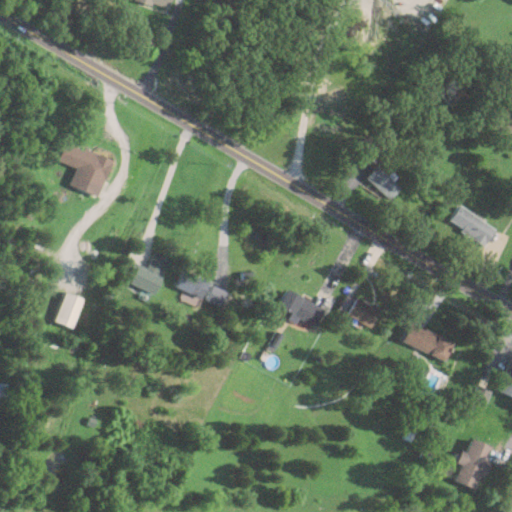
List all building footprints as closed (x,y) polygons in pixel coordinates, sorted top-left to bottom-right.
[(138,0),(164,8),(166,0),(138,0)] [(341,20),(369,49),(382,36),(353,7),(341,20)] [(378,155),(367,139),(360,144),(371,160),(378,155)] [(94,195),(107,159),(59,142),(51,163),(69,169),(64,185),(94,195)] [(395,187),(370,166),(359,178),(384,199),(395,187)] [(490,230),(453,204),(442,221),(478,246),(490,230)] [(142,270),(131,266),(124,284),(151,295),(166,258),(150,252),(142,270)] [(172,287),(198,298),(205,281),(180,270),(172,287)] [(232,295),(212,286),(205,301),(225,311),(232,295)] [(275,307),(314,325),(322,308),(282,290),(275,307)] [(48,320),(71,328),(81,298),(58,291),(48,320)] [(342,314),(367,327),(376,310),(350,297),(342,314)] [(440,360),(448,341),(405,323),(397,341),(440,360)] [(511,365),(505,362),(493,391),(511,399),(511,365)] [(447,481),(472,489),(487,446),(462,437),(447,481)]
